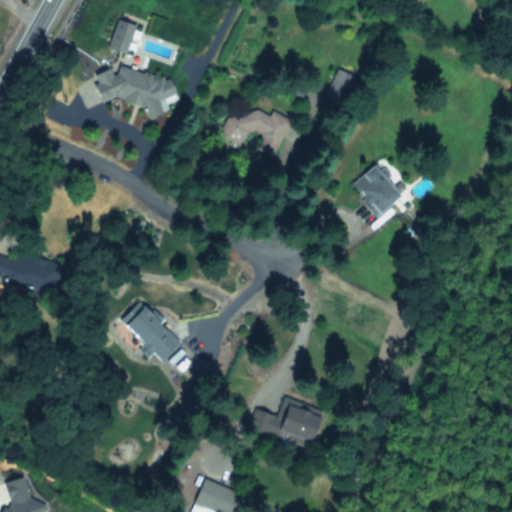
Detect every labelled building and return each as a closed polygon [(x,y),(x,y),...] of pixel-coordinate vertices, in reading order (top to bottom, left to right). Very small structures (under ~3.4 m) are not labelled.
[(175,80),(101,60),(92,95),(166,115),(175,80)] [(217,117),(222,144),(242,140),(242,135),(256,132),(259,150),(281,146),(274,107),(217,117)] [(346,187),(375,214),(396,191),(367,165),(346,187)] [(0,256),(0,287),(56,287),(56,256),(0,256)] [(119,324),(139,342),(134,348),(145,358),(150,352),(159,361),(178,339),(138,303),(119,324)] [(254,432),(305,446),(316,407),(280,397),(274,418),(259,413),(254,432)] [(187,511),(227,511),(235,490),(198,478),(187,511)]
